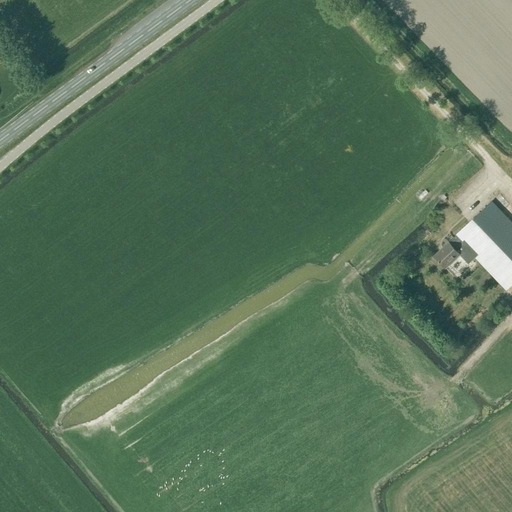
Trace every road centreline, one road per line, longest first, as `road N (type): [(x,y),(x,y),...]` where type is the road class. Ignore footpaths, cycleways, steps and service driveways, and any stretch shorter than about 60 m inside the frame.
road 1 (unclassified): [(0,166),(217,0)]
road 2 (primary): [(0,140),(189,0)]
